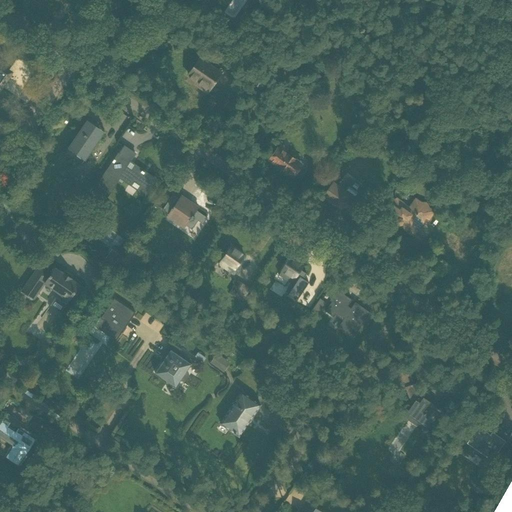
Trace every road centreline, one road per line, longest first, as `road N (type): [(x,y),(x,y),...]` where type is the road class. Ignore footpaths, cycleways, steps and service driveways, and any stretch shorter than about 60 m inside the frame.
road 1 (residential): [(414,294),(74,55)]
road 2 (residential): [(258,511),(414,294)]
road 3 (residential): [(0,381),(196,511)]
road 4 (unknown): [(0,217),(82,272),(39,356)]
road 5 (residential): [(0,168),(74,55)]
road 6 (unknown): [(93,443),(122,399),(149,326)]
